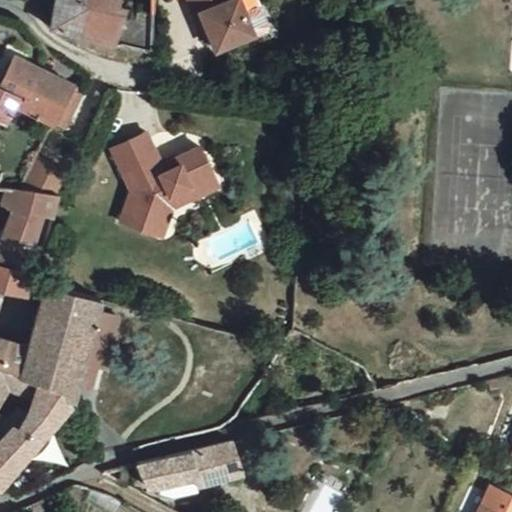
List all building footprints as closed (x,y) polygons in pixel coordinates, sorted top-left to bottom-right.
[(151,55),(154,13),(118,6),(118,0),(55,0),(52,28),(102,42),(151,55)] [(235,0),(199,0),(191,3),(197,18),(202,16),(211,39),(218,54),(256,39),(240,1),(236,2),(235,0)] [(202,16),(197,18),(206,41),(211,39),(202,16)] [(51,127),(71,90),(72,87),(18,60),(4,89),(22,98),(16,109),(31,117),(51,127)] [(16,187),(20,188),(29,171),(0,156),(0,120),(24,131),(31,117),(16,109),(22,98),(4,89),(0,87),(0,188),(8,192),(14,193),(16,187)] [(81,95),(71,90),(51,127),(50,129),(61,134),(81,95)] [(198,193),(195,185),(219,175),(206,147),(167,165),(152,132),(117,148),(137,191),(126,222),(162,235),(173,204),(198,193)] [(29,171),(20,188),(59,195),(68,177),(34,161),(29,171)] [(178,208),(224,187),(219,175),(195,185),(198,193),(173,204),(162,235),(166,237),(178,208)] [(17,207),(46,215),(56,218),(61,197),(59,195),(20,188),(16,187),(14,193),(11,206),(17,207)] [(17,207),(3,234),(38,243),(46,215),(17,207)] [(261,221),(193,235),(200,268),(268,254),(261,221)] [(46,245),(38,243),(3,234),(0,239),(0,263),(38,274),(46,245)] [(41,274),(38,274),(0,263),(0,288),(1,288),(35,296),(40,279),(41,274)] [(21,372),(42,379),(80,391),(84,392),(86,384),(108,310),(111,298),(40,279),(35,296),(44,298),(34,343),(0,335),(0,366),(7,367),(21,372)] [(106,364),(109,353),(113,354),(124,315),(108,310),(86,384),(99,388),(106,364)] [(109,353),(106,364),(115,367),(130,316),(124,315),(113,354),(109,353)] [(0,474),(6,479),(7,478),(9,479),(10,480),(81,399),(80,391),(42,379),(31,410),(19,405),(9,419),(0,413),(0,407),(21,372),(7,367),(0,366),(0,474)] [(485,392),(494,389),(492,379),(482,381),(485,392)] [(197,486),(245,475),(238,442),(146,465),(152,487),(163,485),(164,493),(172,497),(197,492),(197,486)] [(305,511),(335,511),(348,480),(321,470),(305,511)] [(505,511),(484,503),(479,511),(505,511)]
